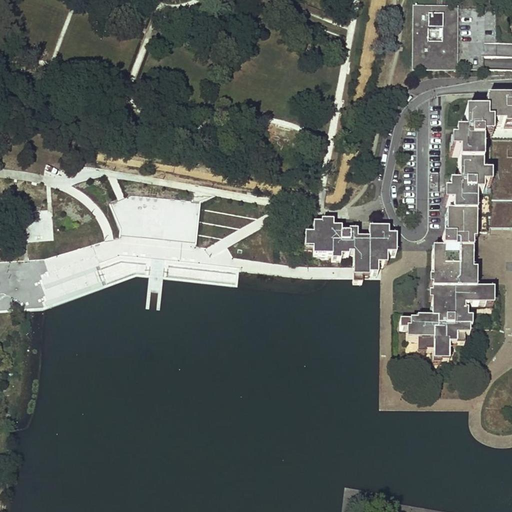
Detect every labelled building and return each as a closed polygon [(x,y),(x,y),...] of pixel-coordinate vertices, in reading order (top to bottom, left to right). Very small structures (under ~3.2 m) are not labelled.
[(457,10),(414,10),(414,70),(456,71),(457,10)] [(495,11),(457,10),(456,71),(483,71),(483,58),(495,58),(495,11)] [(440,252),(431,252),(429,320),(415,320),(415,323),(398,322),(398,332),(405,332),(405,343),(416,343),(416,353),(431,353),(431,363),(448,364),(448,347),(463,347),(463,338),(468,339),(468,330),(471,330),(471,320),(466,320),(466,312),(463,312),(463,308),(492,309),(492,292),(475,291),(475,274),(471,274),(472,234),(486,234),(486,218),(489,218),(489,229),(511,229),(511,202),(489,202),(490,135),(511,135),(511,102),(484,102),(484,117),(463,116),(462,137),(453,137),(453,145),(448,145),(448,157),(457,157),(456,171),(456,187),(447,187),(447,195),(443,195),(442,207),(451,207),(450,216),(444,216),(444,225),(444,240),(441,240),(440,252)] [(511,135),(490,135),(489,202),(511,202),(511,135)] [(352,290),(362,290),(362,284),(362,281),(369,281),(377,281),(377,279),(378,271),(386,271),(387,260),(396,261),(396,241),(388,241),(389,234),(379,234),(368,233),(368,245),(357,244),(357,236),(349,236),(349,240),(340,239),(340,233),(333,233),(333,226),(321,226),(321,229),(312,229),(312,239),(304,239),(304,255),(312,255),(312,262),(331,262),(331,266),(341,267),(341,262),(348,263),(348,260),(353,260),(353,279),(352,290)]
